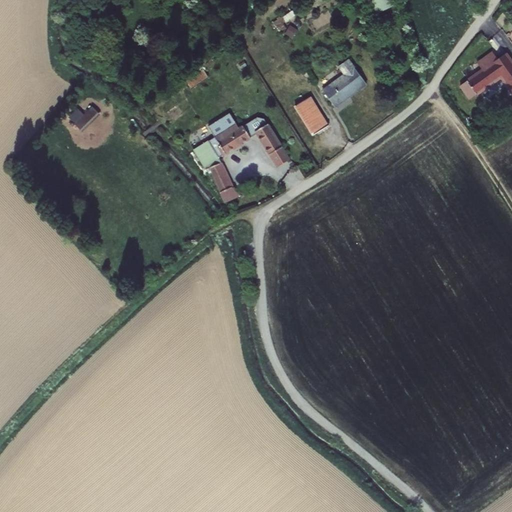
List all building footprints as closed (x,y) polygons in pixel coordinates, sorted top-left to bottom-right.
[(368,0),(374,13),(393,6),(390,0),(368,0)] [(511,62),(506,54),(498,59),(492,52),(478,63),(483,70),(462,86),(472,99),(502,76),(511,88),(511,62)] [(187,78),(191,85),(209,76),(205,68),(187,78)] [(337,118),(369,94),(357,77),(324,100),(337,118)] [(306,86),(291,96),(316,135),(331,126),(306,86)] [(83,129),(100,112),(89,101),(72,119),(83,129)] [(281,167),(294,160),(288,150),(271,119),(262,115),(244,126),(235,109),(213,121),(219,132),(198,144),(209,164),(213,161),(226,189),(237,183),(222,153),(261,132),(281,167)] [(237,183),(226,189),(232,201),(243,196),(237,183)]
